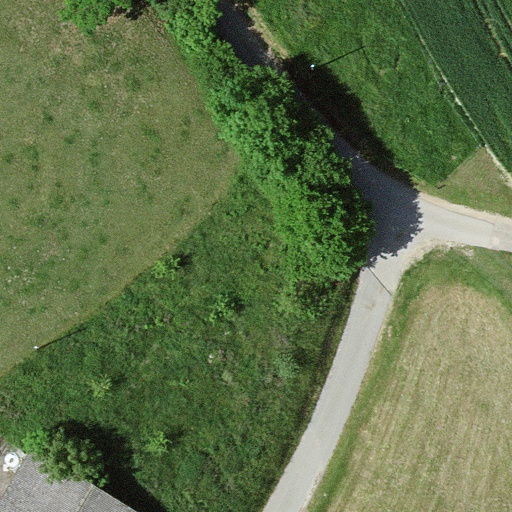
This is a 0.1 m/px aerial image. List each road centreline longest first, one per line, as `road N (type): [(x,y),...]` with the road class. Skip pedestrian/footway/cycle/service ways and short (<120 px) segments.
road 1 (track): [(281,511),(322,440),(404,230)]
road 2 (unclassified): [(404,230),(263,66),(219,0)]
